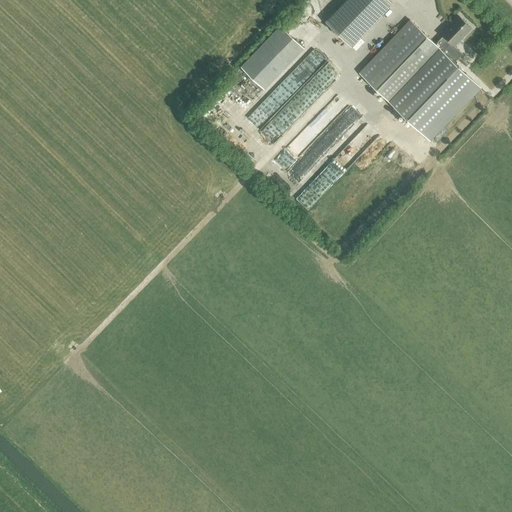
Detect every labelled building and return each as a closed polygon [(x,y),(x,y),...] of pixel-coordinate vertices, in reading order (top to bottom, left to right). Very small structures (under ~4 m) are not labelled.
[(345,0),(325,22),(351,46),(393,3),(389,0),(345,0)] [(410,20),(359,73),(429,140),(481,87),(454,62),(462,54),(451,44),(452,43),(454,45),(471,28),(459,16),(442,34),(444,35),(435,44),(410,20)] [(240,66),(264,89),(304,48),(280,25),(240,66)] [(322,45),(310,57),(315,62),(327,50),(322,45)] [(473,48),(474,55),(482,54),(481,46),(473,48)] [(289,67),(276,83),(277,84),(260,104),(274,115),(310,73),(298,64),(293,70),(289,67)]
